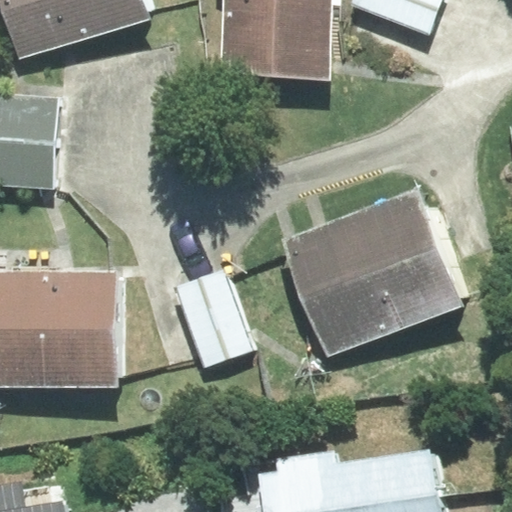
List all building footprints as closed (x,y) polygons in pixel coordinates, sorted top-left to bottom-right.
[(0,0),(19,66),(151,29),(142,0),(0,0)] [(221,0),(218,80),(330,86),(333,0),(221,0)] [(443,0),(351,0),(348,8),(428,40),(443,0)] [(0,98),(0,192),(51,197),(60,104),(0,98)] [(329,363),(465,316),(424,200),(288,247),(329,363)] [(254,355),(224,277),(176,294),(205,373),(254,355)] [(0,278),(0,393),(116,396),(118,281),(0,278)] [(263,482),(266,511),(446,511),(439,457),(337,472),(335,459),(275,468),(277,480),(263,482)]
